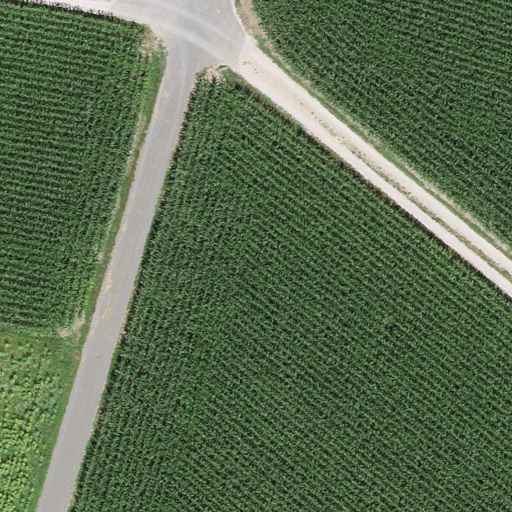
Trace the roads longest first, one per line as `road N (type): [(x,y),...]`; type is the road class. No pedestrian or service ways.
road 1 (track): [(201,0),(44,511)]
road 2 (track): [(89,0),(196,17),(511,286)]
